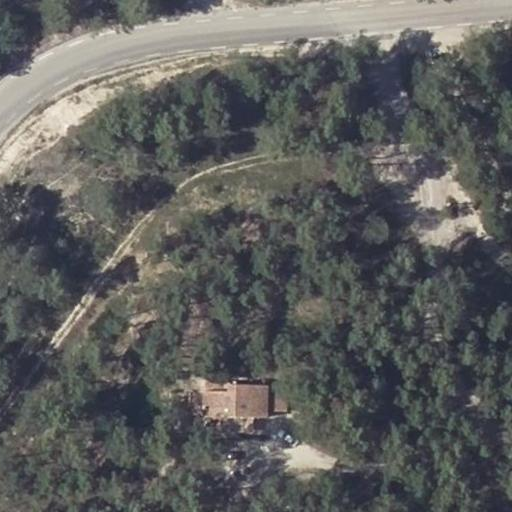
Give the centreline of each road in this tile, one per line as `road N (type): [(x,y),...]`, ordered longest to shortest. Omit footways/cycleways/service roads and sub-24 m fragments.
road 1 (unclassified): [(511,446),(449,373),(435,331),(433,274),(396,90),(392,16)]
road 2 (tertiary): [(0,110),(45,76),(179,32),(392,16)]
road 3 (tertiary): [(392,16),(511,7)]
